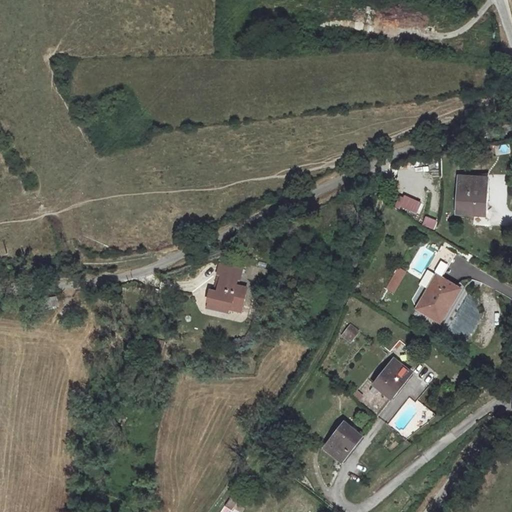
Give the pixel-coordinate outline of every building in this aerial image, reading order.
[(485,177),(462,177),(461,214),(489,215),(489,200),(484,200),(485,177)] [(502,191),(501,181),(490,182),(491,192),(502,191)] [(394,206),(416,214),(421,201),(399,193),(394,206)] [(424,216),(422,226),(434,228),(436,218),(424,216)] [(396,292),(405,271),(397,267),(387,288),(396,292)] [(226,307),(225,310),(239,314),(245,290),(236,287),(237,281),(220,277),(216,292),(208,291),(206,302),(226,307)] [(484,297),(462,283),(440,317),(455,327),(458,321),(465,327),(484,297)] [(46,308),(58,307),(57,296),(45,297),(46,308)] [(458,321),(455,327),(462,332),(465,327),(458,321)] [(349,324),(340,336),(350,343),(359,331),(349,324)] [(393,358),(374,386),(393,397),(411,370),(393,358)] [(347,427),(343,433),(329,453),(348,464),(364,438),(347,427)] [(225,505),(233,510),(238,501),(230,497),(225,505)]
